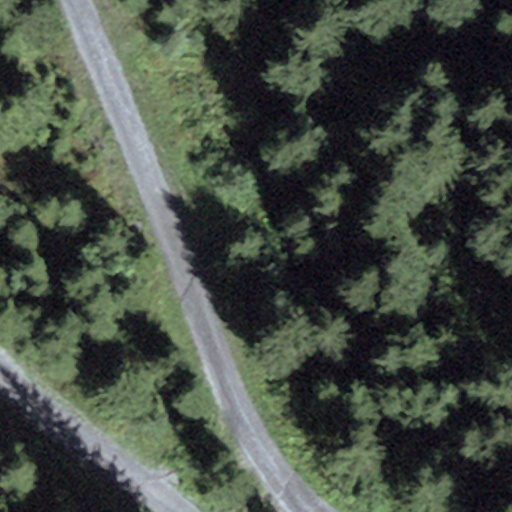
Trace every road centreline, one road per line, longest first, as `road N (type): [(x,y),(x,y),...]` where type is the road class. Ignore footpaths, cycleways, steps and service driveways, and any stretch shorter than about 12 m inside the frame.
road 1 (track): [(70,0),(223,334),(282,486),(307,511)]
road 2 (track): [(172,511),(0,360)]
